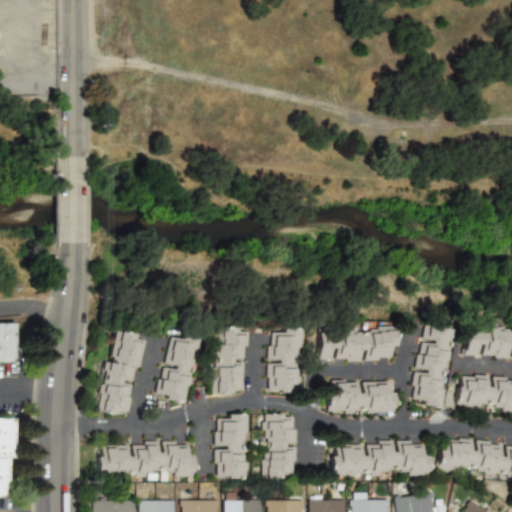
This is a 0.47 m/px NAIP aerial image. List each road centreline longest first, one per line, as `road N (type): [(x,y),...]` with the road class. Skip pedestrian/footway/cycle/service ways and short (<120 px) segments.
road 1 (track): [(73,63),(122,64),(384,121),(511,123)]
road 2 (tertiary): [(71,244),(57,511)]
road 3 (tertiary): [(73,0),(71,158)]
